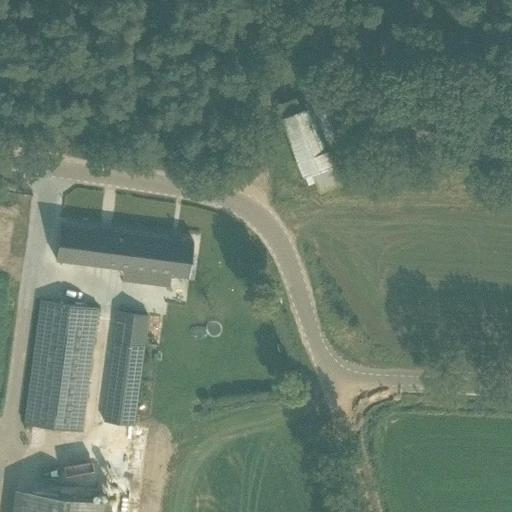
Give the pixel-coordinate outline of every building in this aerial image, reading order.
[(312,173),(319,191),(338,184),(331,165),(357,155),(334,97),(280,118),(303,176),(310,173),(311,174),(312,173)] [(511,143),(503,143),(502,159),(511,159),(511,143)] [(60,224),(55,259),(125,268),(140,271),(139,281),(158,283),(159,273),(188,277),(193,241),(60,224)] [(22,425),(84,433),(100,307),(40,299),(22,425)] [(119,312),(104,423),(133,427),(148,316),(119,312)] [(104,511),(106,501),(31,491),(28,511),(104,511)]
